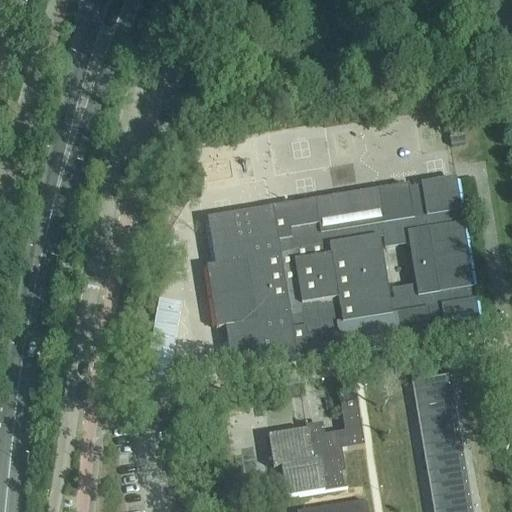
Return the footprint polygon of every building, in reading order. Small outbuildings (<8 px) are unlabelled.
[(217,268),(206,270),(216,332),(227,330),(234,376),(479,336),(454,182),(209,222),(217,268)] [(168,389),(181,307),(158,303),(144,385),(168,389)] [(450,377),(411,384),(414,399),(453,392),(450,377)] [(453,392),(414,399),(416,412),(455,405),(453,392)] [(281,470),(286,501),(347,491),(347,489),(344,490),(341,476),(345,475),(341,452),(364,449),(355,393),(338,396),(342,419),(345,435),(324,438),(323,430),(268,439),(273,471),(281,470)] [(264,404),(253,406),(255,417),(266,415),(264,404)] [(455,405),(416,412),(418,425),(457,418),(455,405)] [(457,418),(418,425),(420,438),(460,431),(457,418)] [(460,431),(420,438),(422,451),(462,444),(460,431)] [(462,444),(422,451),(425,464),(464,457),(462,444)] [(464,457),(425,464),(427,477),(466,470),(464,457)] [(466,470),(427,477),(429,490),(468,483),(466,470)] [(468,483),(429,490),(431,503),(471,496),(468,483)] [(471,496),(431,503),(432,511),(455,511),(473,509),(471,496)] [(367,511),(366,503),(311,511),(367,511)]
